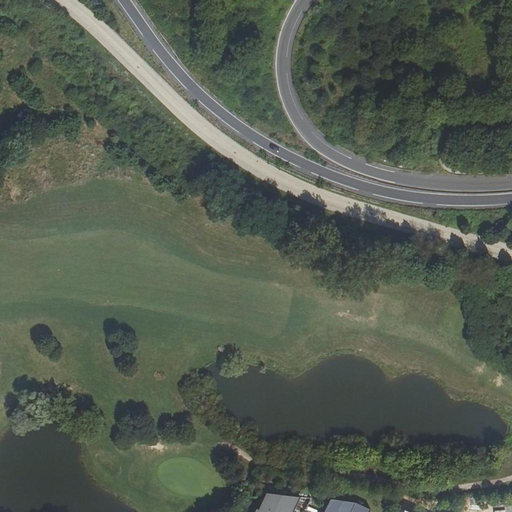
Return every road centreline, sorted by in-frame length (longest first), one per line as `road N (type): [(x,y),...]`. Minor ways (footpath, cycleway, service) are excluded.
road 1 (trunk): [(123,0),(193,88),(302,163),(392,193),(511,200)]
road 2 (trunk): [(511,184),(392,178),(320,148),(294,116),(280,73),(304,0)]
